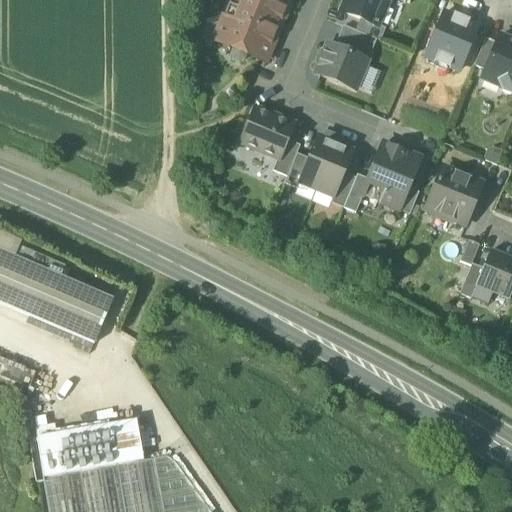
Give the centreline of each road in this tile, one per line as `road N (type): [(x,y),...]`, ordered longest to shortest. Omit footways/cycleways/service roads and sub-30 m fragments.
road 1 (tertiary): [(0,187),(158,254),(407,388),(511,455)]
road 2 (track): [(165,0),(165,225),(158,254)]
road 3 (residential): [(324,0),(285,92),(421,143)]
